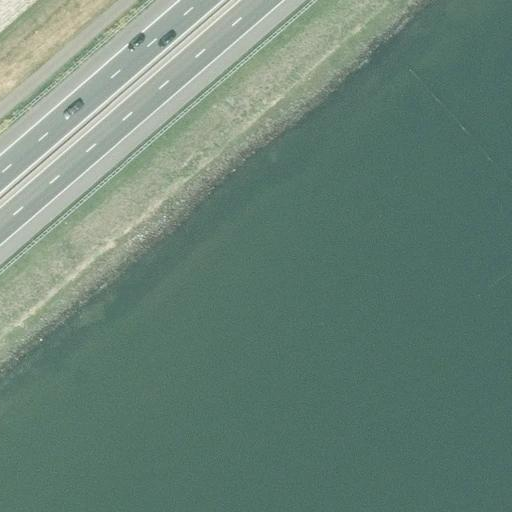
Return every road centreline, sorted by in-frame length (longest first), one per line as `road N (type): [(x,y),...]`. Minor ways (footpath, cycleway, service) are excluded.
road 1 (motorway): [(0,227),(263,0)]
road 2 (motorway): [(202,0),(0,174)]
